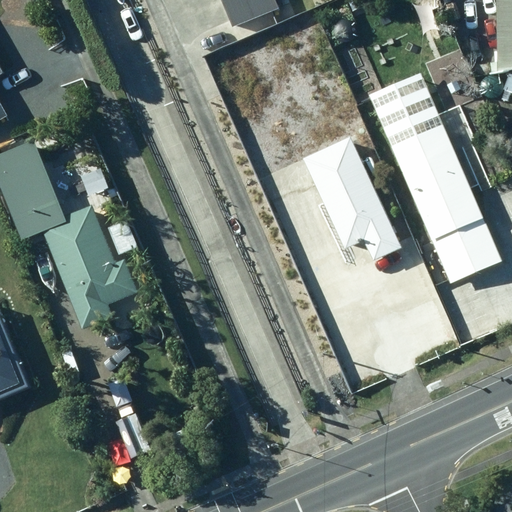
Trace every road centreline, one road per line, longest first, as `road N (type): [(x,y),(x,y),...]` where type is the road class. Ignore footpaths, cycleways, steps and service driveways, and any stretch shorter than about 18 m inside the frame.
road 1 (secondary): [(385,456),(258,511)]
road 2 (secondary): [(511,400),(385,456)]
